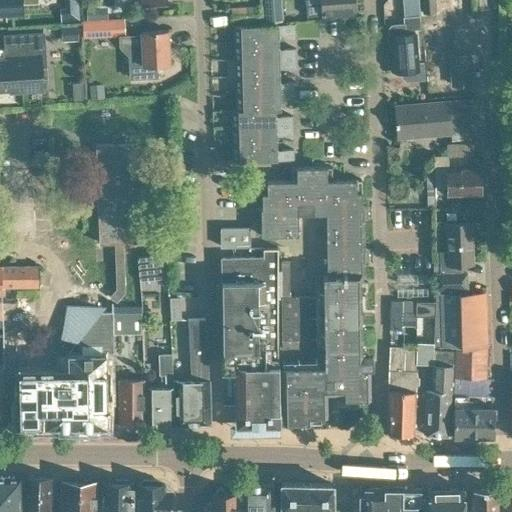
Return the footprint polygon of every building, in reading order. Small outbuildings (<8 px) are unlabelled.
[(21,10),(21,3),(40,2),(39,0),(0,0),(0,15),(6,15),(6,11),(21,10)] [(281,0),(261,0),(264,20),(284,19),(281,0)] [(304,0),(306,15),(321,14),(355,12),(353,0),(304,0)] [(434,12),(436,12),(434,0),(420,0),(421,13),(426,12),(426,15),(435,15),(434,12)] [(257,6),(257,5),(231,7),(232,23),(258,21),(258,20),(261,19),(260,6),(257,6)] [(86,7),(86,19),(97,18),(96,7),(86,7)] [(414,32),(414,28),(419,28),(418,15),(403,17),(403,23),(392,24),(388,29),(389,46),(392,49),(394,71),(401,71),(402,77),(407,81),(425,80),(424,61),(417,62),(415,32),(414,32)] [(82,37),(118,36),(118,35),(124,34),(124,18),(82,20),(82,37)] [(234,42),(278,41),(278,34),(295,33),(294,23),(233,25),(234,42)] [(62,39),(78,39),(77,24),(61,24),(62,39)] [(140,35),(127,35),(129,78),(155,77),(154,63),(169,63),(167,29),(140,31),(140,35)] [(0,88),(10,88),(10,90),(42,88),(41,66),(45,66),(43,32),(7,34),(8,60),(0,60),(0,88)] [(234,59),(295,57),(295,48),(278,48),(278,41),(234,42),(234,59)] [(451,84),(471,83),(469,55),(449,56),(451,84)] [(235,76),(279,75),(279,67),(295,67),(295,57),(234,59),(235,76)] [(235,92),(296,91),(296,81),(279,82),(279,75),(235,76),(235,92)] [(89,83),(90,98),(105,97),(104,82),(89,83)] [(231,110),(275,109),(280,109),(279,101),(296,100),(296,91),(235,92),(235,109),(231,109),(231,110)] [(470,139),(468,118),(469,118),(468,100),(395,106),(397,139),(450,134),(450,140),(470,139)] [(231,126),(292,125),(292,115),(275,116),(275,109),(231,110),(231,126)] [(231,143),(276,142),(276,135),(292,134),(292,125),(231,126),(231,143)] [(276,142),(231,143),(232,161),(293,159),(293,149),(276,149),(276,142)] [(99,243),(137,241),(134,143),(95,144),(99,243)] [(447,168),(447,155),(433,155),(434,186),(447,186),(447,194),(480,193),(479,167),(447,168)] [(256,207),(256,218),(261,218),(261,234),(298,234),(298,213),(326,213),(327,275),(323,275),(324,364),(282,364),(282,421),(310,421),(310,414),(325,414),(325,391),(340,391),(340,397),(368,396),(368,366),(372,366),(372,357),(360,358),(359,275),(363,275),(363,259),(367,259),(367,248),(363,248),(362,217),(366,217),(366,206),(361,206),(361,179),(331,179),(331,166),(290,166),(290,180),(261,180),(261,207),(256,207)] [(435,292),(466,292),(466,271),(461,271),(460,262),(471,262),(469,222),(447,223),(447,250),(439,251),(439,272),(434,272),(435,292)] [(249,227),(221,227),(221,245),(249,246),(249,227)] [(278,423),(275,247),(262,247),(262,256),(221,256),(222,402),(235,401),(235,409),(232,409),(232,415),(235,415),(235,424),(278,423)] [(161,253),(137,256),(139,280),(163,278),(161,253)] [(281,296),(281,339),(309,339),(309,296),(289,296),(289,262),(281,262),(281,296)] [(38,286),(38,266),(0,265),(0,292),(0,293),(0,286),(38,286)] [(435,292),(434,292),(434,301),(434,316),(434,345),(454,346),(454,376),(484,376),(485,292),(466,292),(435,292)] [(180,318),(179,296),(169,297),(170,318),(180,318)] [(434,301),(416,301),(416,316),(434,316),(434,301)] [(139,304),(113,305),(113,318),(139,317),(139,304)] [(58,367),(14,368),(15,382),(15,397),(15,424),(106,423),(106,407),(108,407),(108,405),(114,405),(112,329),(112,312),(112,305),(111,305),(111,311),(100,311),(100,308),(70,308),(64,337),(66,338),(66,337),(104,344),(104,351),(67,352),(68,367),(66,367),(58,367)] [(209,423),(207,358),(206,358),(204,318),(187,318),(189,380),(174,380),(175,423),(209,423)] [(432,349),(432,345),(433,341),(416,341),(416,348),(415,363),(432,364),(431,389),(425,388),(423,433),(449,435),(451,349),(432,349)] [(413,433),(415,386),(418,383),(418,377),(415,374),(415,363),(416,348),(403,347),(403,346),(389,346),(388,390),(386,431),(413,433)] [(147,423),(172,423),(172,385),(171,352),(158,353),(160,385),(147,386),(147,423)] [(143,423),(143,393),(143,379),(118,379),(118,423),(143,423)] [(453,395),(452,435),(493,435),(493,407),(467,407),(467,395),(453,395)] [(0,511),(20,511),(21,476),(0,475),(0,511)] [(49,511),(51,476),(25,476),(23,511),(49,511)] [(62,480),(61,511),(96,511),(97,482),(95,482),(92,481),(89,478),(83,478),(80,481),(62,480)] [(128,481),(128,479),(114,479),(114,481),(103,481),(102,511),(130,511),(130,507),(132,507),(132,487),(131,486),(131,481),(128,481)] [(153,483),(153,479),(143,479),(139,483),(137,483),(136,511),(171,511),(172,491),(163,483),(153,483)] [(270,511),(272,510),(272,482),(237,481),(237,491),(237,511),(270,511)] [(331,511),(331,483),(280,482),(280,511),(331,511)] [(237,511),(237,491),(226,491),(223,487),(220,485),(216,487),(214,491),(212,491),(212,494),(203,494),(203,511),(237,511)] [(511,511),(511,487),(500,488),(499,511),(511,511)] [(420,494),(420,488),(363,488),(363,493),(358,493),(357,511),(425,511),(426,494),(420,494)] [(427,511),(463,511),(463,488),(427,489),(427,511)] [(496,511),(496,488),(472,488),(472,510),(470,510),(469,511),(496,511)]
